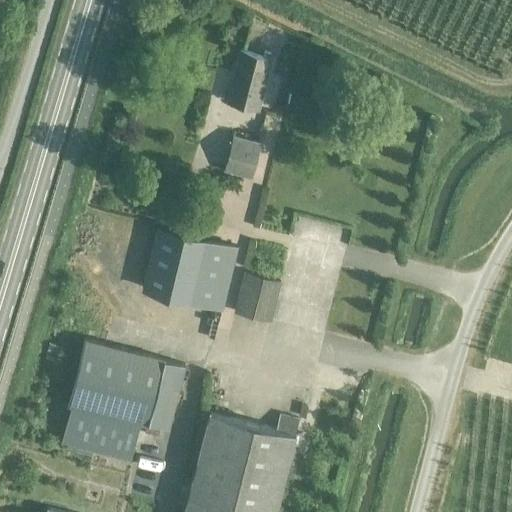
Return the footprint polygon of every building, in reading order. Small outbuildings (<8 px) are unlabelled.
[(257,110),(271,60),(240,52),(227,101),(257,110)] [(250,176),(258,143),(233,136),(224,169),(250,176)] [(141,288),(221,308),(236,246),(199,237),(156,227),(141,288)] [(270,320),(280,281),(243,272),(233,311),(270,320)] [(167,429),(184,365),(83,339),(67,403),(72,404),(62,443),(130,460),(140,422),(167,429)] [(300,404),(298,416),(304,417),(307,405),(300,404)] [(294,433),(298,418),(279,413),(275,428),(209,411),(183,511),(275,511),(295,433),(294,433)]
